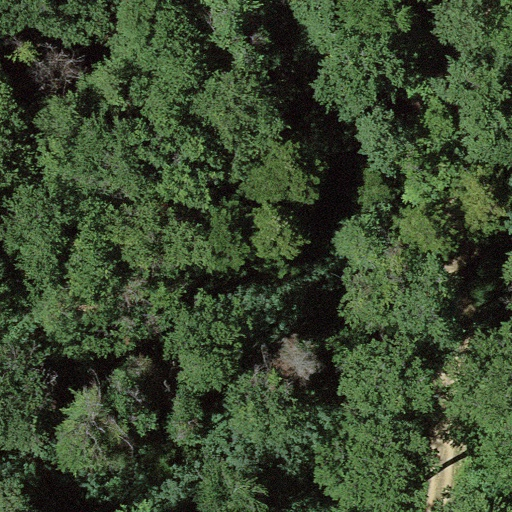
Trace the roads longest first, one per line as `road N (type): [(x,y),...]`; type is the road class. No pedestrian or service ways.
road 1 (track): [(439,511),(474,0)]
road 2 (track): [(0,206),(91,169),(273,0)]
